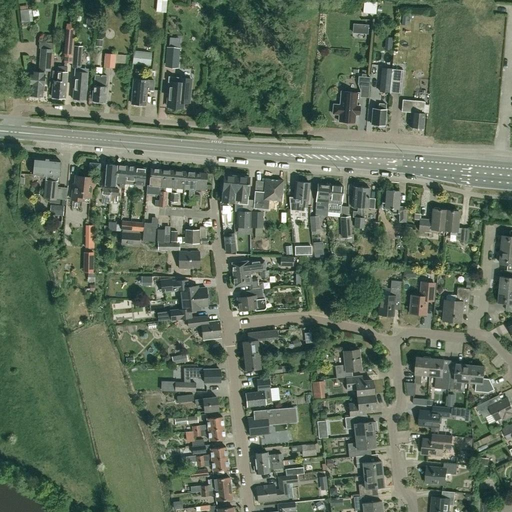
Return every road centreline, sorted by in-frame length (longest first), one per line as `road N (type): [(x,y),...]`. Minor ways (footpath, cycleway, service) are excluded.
road 1 (residential): [(16,107),(346,134)]
road 2 (tertiary): [(344,159),(16,132)]
road 3 (residential): [(413,511),(398,485),(391,423),(401,401),(394,343)]
road 4 (tertiary): [(511,173),(344,159)]
road 5 (residential): [(230,346),(249,511)]
road 6 (residential): [(227,325),(213,198)]
road 7 (residential): [(360,329),(314,319),(240,324)]
